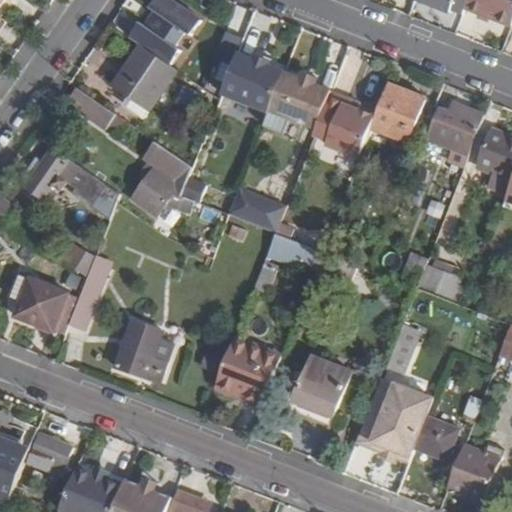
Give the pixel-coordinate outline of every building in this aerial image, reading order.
[(131,39),(142,47),(171,67),(182,52),(177,48),(187,34),(192,38),(203,22),(171,0),(158,0),(152,10),(160,15),(150,29),(142,23),(131,39)] [(417,0),(417,2),(450,14),(456,0),(417,0)] [(456,0),(451,12),(464,17),(467,9),(470,0),(456,0)] [(511,0),(470,0),(467,9),(479,14),(491,19),(511,26),(511,0)] [(491,19),(479,14),(478,18),(489,23),(491,19)] [(0,33),(8,22),(0,16),(0,33)] [(151,110),(152,111),(178,72),(171,67),(142,47),(116,87),(151,110)] [(233,72),(224,94),(271,113),(286,75),(287,73),(273,68),(274,66),(258,59),(257,61),(240,55),(233,72)] [(303,81),(286,75),(271,113),(266,127),(285,134),(290,120),(318,131),(333,93),(320,88),(303,81)] [(304,78),(303,81),(320,88),(321,84),(304,78)] [(427,99),(390,85),(378,118),(373,130),(410,144),(427,99)] [(457,90),(444,85),(436,107),(442,109),(451,113),(454,105),(451,103),(457,90)] [(207,97),(185,87),(179,101),(201,110),(207,97)] [(116,116),(76,89),(66,105),(106,132),(109,127),(116,116)] [(330,142),(328,147),(362,160),(373,130),(378,118),(346,106),(348,100),(333,93),(316,137),(330,142)] [(151,110),(130,96),(123,106),(145,120),(151,110)] [(442,109),(430,142),(471,156),(486,116),(454,105),(451,113),(442,109)] [(116,116),(109,127),(120,134),(127,123),(116,116)] [(511,137),(494,131),(478,171),(511,184),(511,137)] [(194,169),(156,144),(145,160),(156,167),(133,200),(158,217),(169,205),(192,214),(197,203),(182,198),(193,172),(194,169)] [(76,195),(96,209),(112,220),(118,205),(121,196),(109,187),(55,150),(27,190),(45,201),(61,179),(79,190),(76,195)] [(210,178),(193,172),(182,198),(197,203),(199,204),(200,205),(210,178)] [(241,190),(231,216),(278,235),(288,209),(241,190)] [(0,197),(0,216),(9,222),(18,210),(0,197)] [(434,201),(424,223),(436,229),(447,208),(434,201)] [(226,222),(229,216),(203,206),(200,205),(199,204),(196,210),(226,222)] [(247,231),(233,226),(228,237),(242,242),(247,231)] [(326,253),(277,237),(270,254),(302,266),(300,271),(316,277),(317,275),(326,253)] [(97,259),(75,246),(66,262),(89,279),(96,262),(97,259)] [(359,265),(326,253),(317,275),(351,287),(359,265)] [(412,254),(403,277),(421,284),(430,261),(412,254)] [(270,295),(281,267),(267,261),(256,290),(270,295)] [(96,262),(89,279),(81,301),(71,326),(87,332),(111,268),(96,262)] [(435,269),(432,268),(424,288),(455,300),(463,280),(459,278),(462,270),(438,262),(435,269)] [(71,326),(81,301),(22,279),(14,301),(24,305),(19,320),(67,337),(71,326)] [(166,333),(135,322),(117,369),(148,380),(160,384),(162,378),(174,346),(162,341),(166,333)] [(424,332),(405,324),(388,369),(407,376),(424,332)] [(511,331),(502,357),(511,360),(511,331)] [(283,358),(236,340),(219,385),(248,397),(247,400),(264,407),(283,358)] [(216,374),(223,357),(207,352),(201,367),(216,374)] [(299,372),(285,407),(334,426),(355,372),(316,357),(309,376),(299,372)] [(511,360),(502,357),(500,364),(511,372),(508,381),(511,382),(511,360)] [(436,400),(384,379),(360,438),(412,458),(416,450),(436,400)] [(467,415),(475,419),(479,409),(470,405),(467,415)] [(448,463),(461,431),(429,418),(416,450),(448,463)] [(27,464),(52,474),(56,465),(67,469),(75,448),(39,435),(33,451),(27,464)] [(0,495),(13,501),(13,500),(20,482),(27,464),(33,451),(0,438),(0,495)] [(412,458),(360,438),(359,443),(366,445),(362,454),(396,468),(399,458),(411,463),(412,458)] [(489,444),(485,454),(502,460),(505,451),(489,444)] [(485,454),(467,447),(450,490),(485,504),(502,461),(502,460),(485,454)] [(115,511),(125,485),(81,468),(64,510),(63,511),(115,511)] [(142,487),(157,492),(161,484),(145,478),(142,487)] [(168,511),(174,498),(157,492),(127,481),(125,485),(115,511),(168,511)] [(212,511),(215,505),(177,491),(174,498),(168,511),(212,511)] [(13,501),(8,511),(16,511),(20,504),(13,500),(13,501)]
